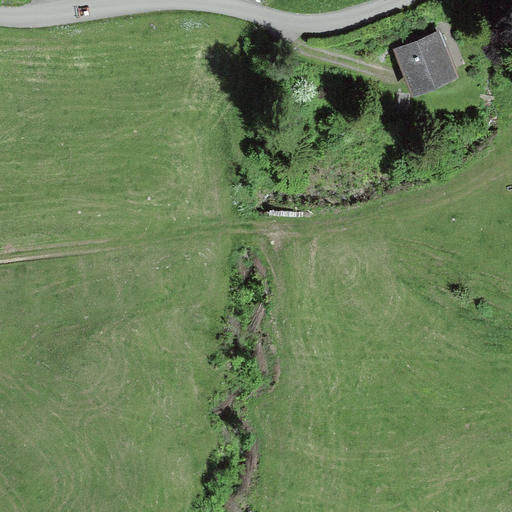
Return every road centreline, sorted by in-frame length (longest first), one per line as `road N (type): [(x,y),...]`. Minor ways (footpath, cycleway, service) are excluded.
road 1 (track): [(0,270),(136,243),(326,221)]
road 2 (unclassified): [(195,0),(309,26),(399,0)]
road 3 (unclassified): [(0,16),(169,0)]
